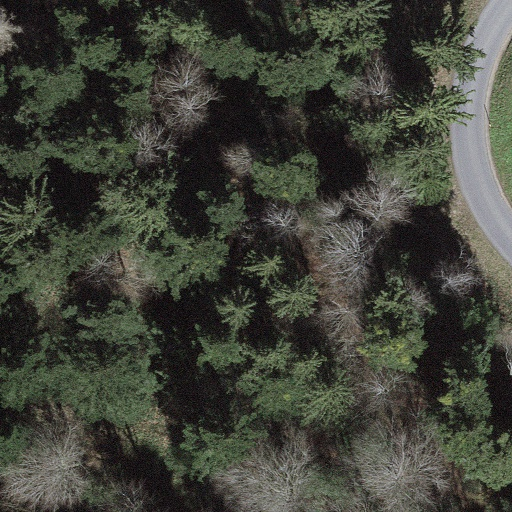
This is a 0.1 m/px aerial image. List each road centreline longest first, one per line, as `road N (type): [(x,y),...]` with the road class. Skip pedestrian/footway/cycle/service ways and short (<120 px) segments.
road 1 (track): [(117,0),(119,26),(398,394),(465,511)]
road 2 (unclassified): [(511,254),(479,191),(459,57),(510,0)]
